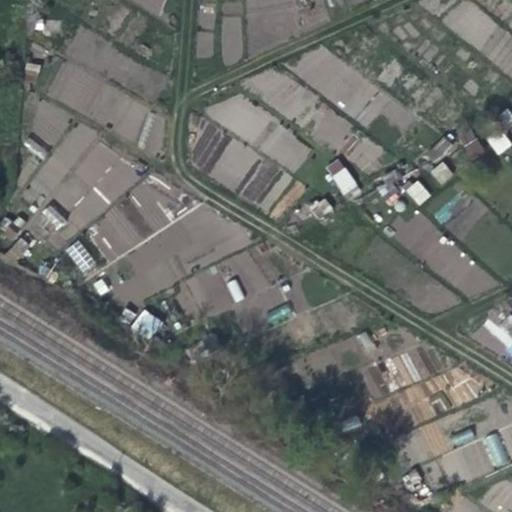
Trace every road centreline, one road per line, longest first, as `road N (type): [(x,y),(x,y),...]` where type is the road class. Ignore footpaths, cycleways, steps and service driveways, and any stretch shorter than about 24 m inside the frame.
road 1 (track): [(180,0),(174,169),(424,326)]
road 2 (track): [(383,0),(174,98)]
road 3 (residential): [(192,511),(0,385)]
road 4 (track): [(511,380),(424,326),(511,284)]
